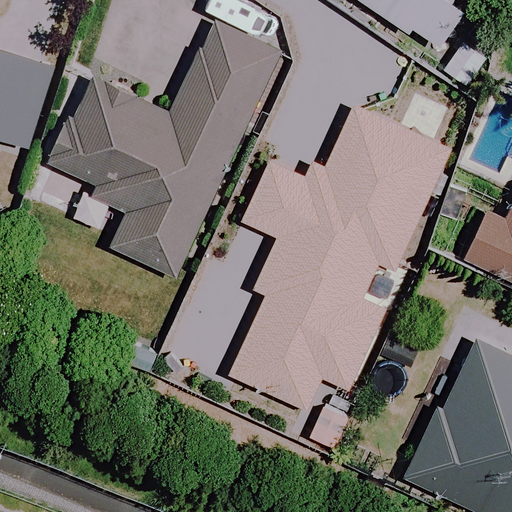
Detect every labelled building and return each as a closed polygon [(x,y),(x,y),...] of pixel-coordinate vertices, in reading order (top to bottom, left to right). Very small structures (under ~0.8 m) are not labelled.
[(356,0),(405,33),(409,28),(440,50),(468,6),(459,0),(356,0)] [(44,161),(90,182),(83,197),(123,215),(109,244),(175,275),(278,50),(212,20),(171,110),(85,70),(44,161)] [(484,58),(459,41),(439,70),(464,86),(484,58)] [(0,138),(25,147),(51,69),(0,51),(0,138)] [(353,107),(327,167),(312,161),(305,177),(268,161),(242,220),(276,235),(254,287),(263,291),(227,373),(305,408),(319,375),(347,387),(383,307),(359,297),(375,260),(393,268),(446,148),(353,107)] [(511,218),(510,223),(484,211),(463,258),(511,280),(511,218)] [(511,511),(511,353),(474,336),(441,406),(434,402),(400,475),(478,511),(511,511)] [(348,415),(319,403),(306,437),(334,448),(348,415)]
